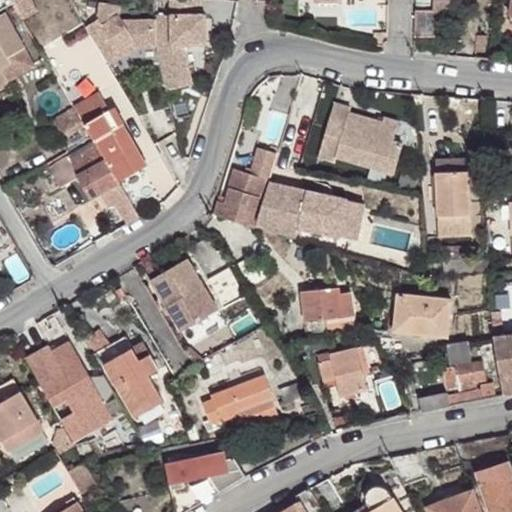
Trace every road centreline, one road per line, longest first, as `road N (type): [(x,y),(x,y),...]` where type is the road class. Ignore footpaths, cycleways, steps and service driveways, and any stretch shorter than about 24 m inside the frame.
road 1 (residential): [(402,71),(265,47),(243,59),(193,212),(51,288)]
road 2 (residential): [(511,411),(367,440),(234,511)]
